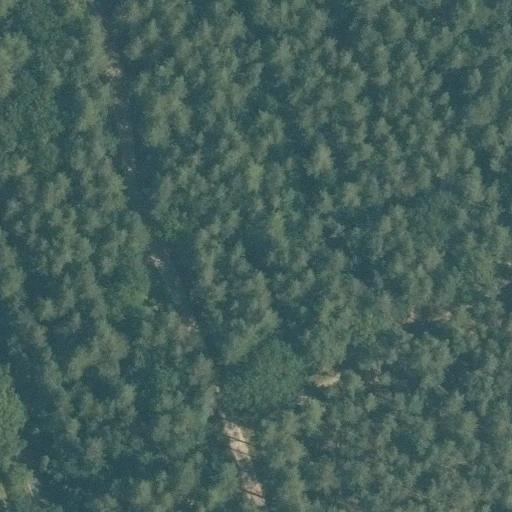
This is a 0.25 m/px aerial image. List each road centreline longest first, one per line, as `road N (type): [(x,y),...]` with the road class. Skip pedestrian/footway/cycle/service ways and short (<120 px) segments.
road 1 (unknown): [(97,0),(123,106),(125,166),(256,511)]
road 2 (unknown): [(226,424),(511,267)]
